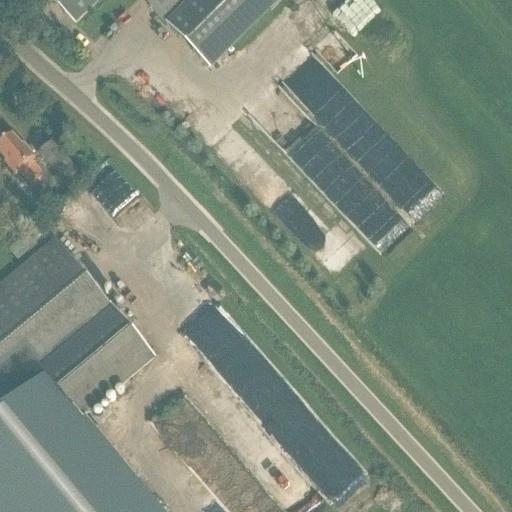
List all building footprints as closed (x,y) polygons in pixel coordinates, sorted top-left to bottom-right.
[(50,0),(76,26),(102,0),(141,0),(209,69),(278,0),(50,0)] [(329,166),(335,160),(261,86),(244,103),(298,158),(309,147),(329,166)] [(26,182),(32,188),(44,178),(38,171),(32,164),(36,161),(24,148),(22,149),(12,138),(0,148),(0,156),(7,164),(5,166),(16,178),(20,175),(26,182)] [(52,144),(38,157),(66,186),(80,174),(52,144)] [(405,229),(345,165),(321,187),(381,252),(405,229)] [(87,233),(108,213),(90,193),(68,213),(87,233)] [(308,207),(291,227),(342,274),(360,254),(308,207)] [(0,286),(0,401),(8,410),(0,416),(0,511),(157,511),(81,420),(155,359),(56,240),(0,286)] [(98,415),(118,437),(148,409),(127,387),(98,415)]
